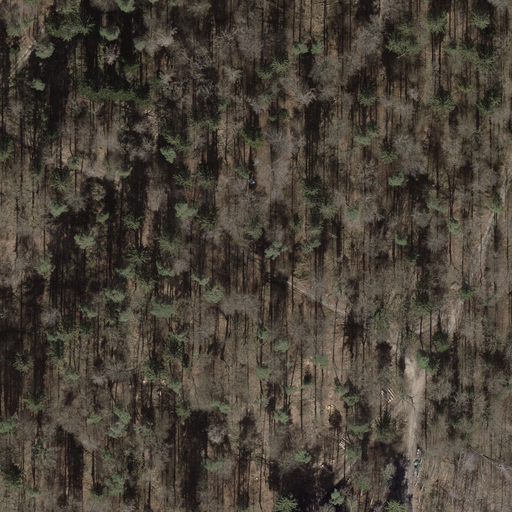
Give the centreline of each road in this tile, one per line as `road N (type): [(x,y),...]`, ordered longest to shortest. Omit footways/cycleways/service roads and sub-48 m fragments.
road 1 (track): [(0,120),(369,323)]
road 2 (track): [(511,169),(415,391),(415,511)]
road 3 (track): [(305,511),(415,391),(406,364),(369,323)]
